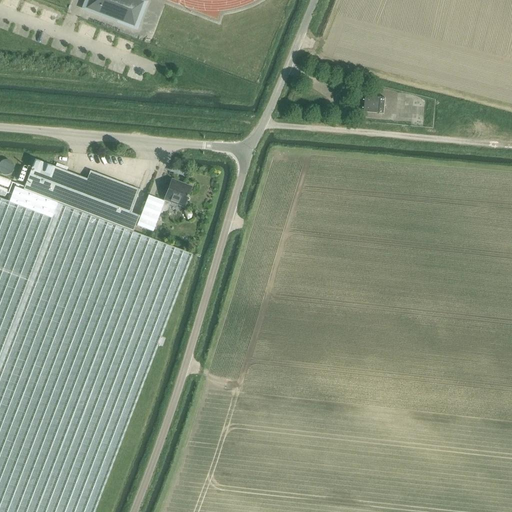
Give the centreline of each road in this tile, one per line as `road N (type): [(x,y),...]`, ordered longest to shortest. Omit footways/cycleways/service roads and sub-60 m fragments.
road 1 (unclassified): [(133,511),(248,151)]
road 2 (unclassified): [(248,151),(0,127)]
